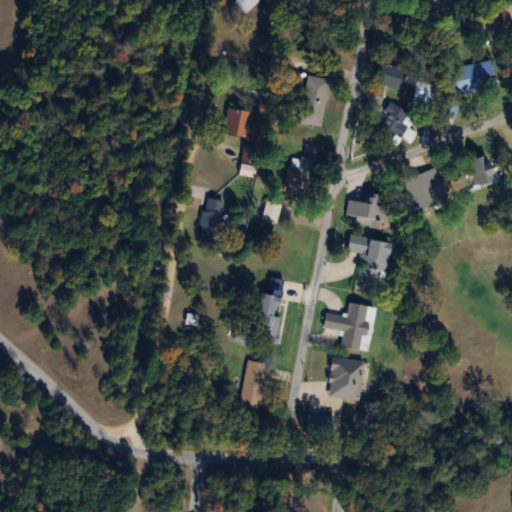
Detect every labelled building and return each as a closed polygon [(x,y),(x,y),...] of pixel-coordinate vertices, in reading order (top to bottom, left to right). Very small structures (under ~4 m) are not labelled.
[(482,89),(479,76),(495,73),(491,58),(455,66),(460,94),(482,89)] [(405,66),(381,59),(375,81),(399,88),(405,66)] [(331,77),(308,74),(303,110),(325,113),(331,77)] [(410,112),(392,100),(381,117),(373,112),(366,123),(398,143),(409,125),(404,122),(410,112)] [(248,138),(254,111),(230,105),(224,132),(248,138)] [(243,159),(253,163),(257,149),(247,146),(243,159)] [(467,162),(478,187),(501,178),(490,152),(467,162)] [(285,190),(310,196),(316,171),(302,168),(304,160),(293,157),(285,190)] [(447,199),(433,167),(400,181),(414,213),(447,199)] [(367,202),(350,198),(346,218),(384,226),(391,196),(369,191),(367,202)] [(224,199),(204,198),(202,244),(222,244),(224,199)] [(279,223),(285,204),(269,199),(263,219),(279,223)] [(358,280),(385,284),(392,240),(351,234),(349,251),(362,253),(358,280)] [(262,291),(254,339),(279,343),(283,315),(279,314),(285,279),(276,278),(274,293),(262,291)] [(270,362),(249,358),(241,404),(262,408),(270,362)] [(334,432),(334,414),(309,414),(309,432),(334,432)]
